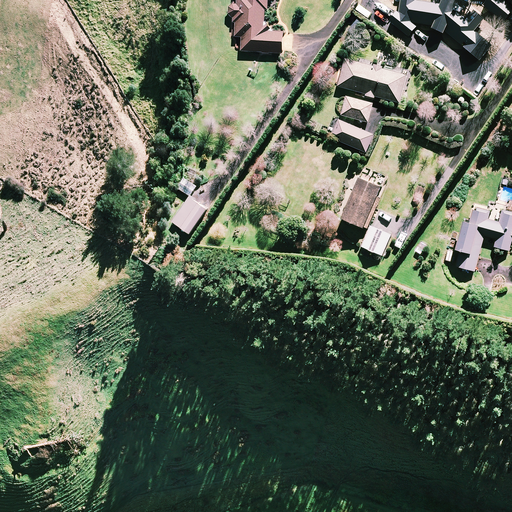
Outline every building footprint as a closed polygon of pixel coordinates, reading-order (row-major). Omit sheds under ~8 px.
[(234,19),(234,24),(236,24),(235,38),(242,38),(241,53),(283,56),(285,32),(269,31),(270,24),(266,23),(266,11),(268,11),(269,2),(271,2),(272,2),(273,1),(273,0),(234,0),(234,5),(233,5),(232,6),(231,7),(231,8),(230,9),(230,10),(229,11),(229,12),(230,14),(230,15),(230,16),(231,17),(232,18),(233,19),(234,19)] [(472,32),(479,24),(459,8),(453,14),(440,9),(441,6),(414,2),(411,23),(438,27),(438,25),(443,27),(441,29),(463,47),(474,34),(472,32)] [(339,88),(366,95),(365,97),(375,100),(376,97),(400,103),(407,75),(346,60),(339,88)] [(373,105),(347,98),(342,116),(369,123),(373,105)] [(374,136),(339,120),(333,134),(342,137),(339,143),(366,154),(374,136)] [(364,230),(382,189),(373,185),(375,180),(362,175),(343,221),(364,230)] [(386,180),(379,177),(375,185),(382,188),(386,180)] [(427,189),(419,185),(413,196),(422,200),(427,189)] [(208,210),(190,198),(173,223),(190,235),(208,210)] [(491,212),(474,207),(470,224),(464,223),(457,252),(459,252),(455,267),(475,272),(485,237),(497,240),(495,248),(510,252),(511,242),(511,215),(502,213),(500,223),(489,220),(491,212)] [(392,236),(371,227),(362,248),(383,257),(392,236)]
